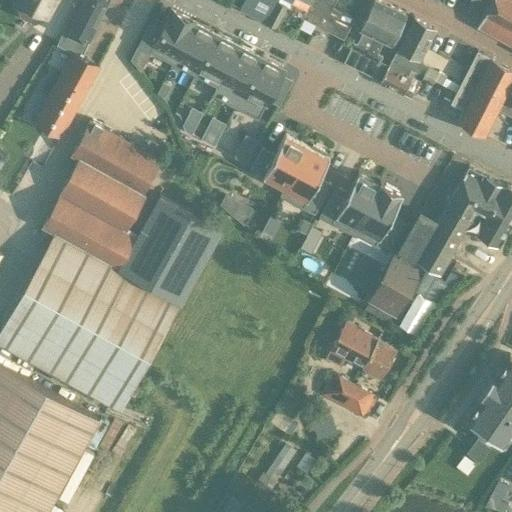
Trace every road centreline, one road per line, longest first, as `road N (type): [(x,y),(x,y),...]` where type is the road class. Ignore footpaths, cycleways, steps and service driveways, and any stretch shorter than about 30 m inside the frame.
road 1 (residential): [(511,167),(192,0)]
road 2 (tertiary): [(511,268),(480,303),(386,455)]
road 3 (tertiary): [(386,455),(424,417),(494,312),(511,270)]
road 4 (residential): [(511,56),(400,0)]
